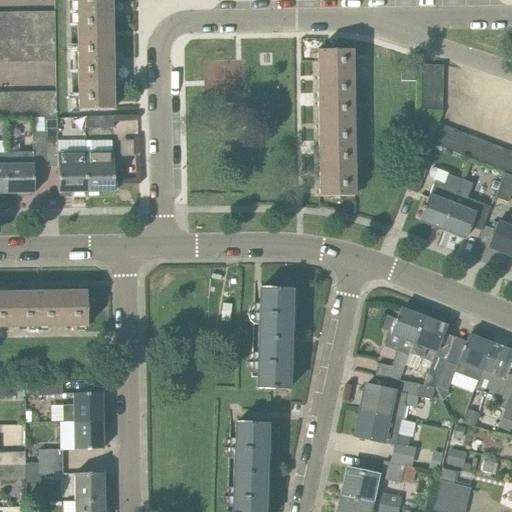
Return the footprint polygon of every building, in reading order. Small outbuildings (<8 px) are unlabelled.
[(75,0),(76,13),(111,12),(111,0),(75,0)] [(29,12),(17,13),(17,38),(29,38),(29,12)] [(42,12),(29,12),(30,38),(42,38),(42,12)] [(54,12),(42,12),(42,38),(54,37),(54,12)] [(111,12),(76,13),(77,111),(113,110),(111,12)] [(17,13),(4,13),(5,38),(17,38),(17,13)] [(54,37),(42,38),(42,63),(55,63),(54,37)] [(17,38),(5,38),(5,64),(17,64),(17,38)] [(29,38),(17,38),(17,64),(30,63),(29,38)] [(42,38),(30,38),(30,63),(42,63),(42,38)] [(318,197),(354,196),(352,50),(316,51),(318,197)] [(415,58),(400,53),(400,81),(415,82),(415,58)] [(247,85),(247,61),(226,62),(226,85),(247,85)] [(420,77),(442,77),(443,66),(421,66),(420,77)] [(420,88),(442,88),(442,77),(420,77),(420,88)] [(420,99),(442,99),(442,88),(420,88),(420,99)] [(31,92),(18,93),(19,119),(31,119),(31,92)] [(43,92),(31,92),(31,119),(44,118),(43,92)] [(56,92),(43,92),(44,118),(57,118),(56,92)] [(18,93),(6,93),(6,119),(19,119),(18,93)] [(419,110),(441,110),(442,99),(420,99),(419,110)] [(85,129),(111,128),(111,117),(84,117),(85,129)] [(33,169),(45,168),(45,120),(32,121),(33,145),(33,153),(5,154),(6,194),(33,194),(33,169)] [(85,193),(85,153),(57,154),(57,145),(57,120),(45,120),(45,168),(57,168),(57,193),(85,193)] [(429,144),(439,148),(447,127),(437,123),(429,144)] [(449,152),(457,131),(447,127),(439,148),(449,152)] [(460,156),(468,135),(457,131),(449,152),(460,156)] [(460,156),(470,160),(478,139),(468,135),(460,156)] [(470,160),(480,164),(488,143),(478,139),(470,160)] [(480,164),(491,168),(499,147),(488,143),(480,164)] [(509,151),(499,147),(491,168),(501,172),(509,151)] [(511,176),(511,173),(511,152),(509,151),(501,172),(511,176)] [(85,153),(85,193),(114,192),(113,153),(85,153)] [(417,195),(429,163),(415,157),(403,189),(417,195)] [(441,230),(461,179),(446,173),(441,186),(433,183),(418,221),(441,230)] [(507,203),(511,190),(511,177),(503,174),(494,198),(507,203)] [(461,179),(441,230),(464,239),(478,203),(467,198),(472,184),(461,179)] [(509,256),(511,249),(511,213),(508,224),(497,220),(487,247),(509,256)] [(287,390),(288,373),(291,289),(258,288),(255,389),(287,390)] [(0,327),(86,326),(86,291),(0,292),(0,327)] [(413,342),(423,318),(399,308),(395,317),(390,331),(384,346),(396,351),(390,366),(377,364),(374,376),(399,380),(404,365),(409,353),(413,342)] [(380,327),(390,331),(395,317),(385,313),(380,327)] [(413,342),(409,353),(420,358),(423,349),(435,354),(446,327),(423,318),(413,342)] [(476,381),(491,344),(468,335),(455,367),(445,363),(436,388),(447,390),(454,373),(476,381)] [(504,410),(511,390),(511,363),(510,363),(511,358),(511,352),(491,344),(476,381),(473,388),(495,397),(492,405),(504,410)] [(436,388),(445,363),(446,360),(435,355),(430,363),(422,386),(434,388),(436,388)] [(363,385),(358,410),(389,417),(401,419),(403,405),(415,407),(417,397),(431,399),(434,388),(422,386),(420,385),(399,381),(396,392),(363,385)] [(61,382),(37,383),(38,395),(61,394),(61,382)] [(0,396),(18,397),(23,396),(23,383),(0,383),(0,396)] [(38,395),(37,383),(27,383),(28,395),(38,395)] [(511,390),(504,410),(501,417),(511,421),(511,390)] [(71,420),(102,420),(102,393),(71,394),(71,405),(61,405),(61,421),(71,420)] [(401,419),(389,417),(358,410),(352,436),(393,444),(389,462),(410,466),(415,448),(407,446),(409,437),(397,434),(401,419)] [(478,414),(468,410),(463,422),(473,426),(478,414)] [(511,423),(511,421),(501,417),(497,427),(509,432),(511,423)] [(102,420),(71,420),(72,450),(103,449),(102,420)] [(263,511),(264,508),(267,423),(232,422),(229,511),(263,511)] [(464,428),(456,426),(453,437),(461,439),(464,428)] [(59,449),(36,450),(36,462),(62,461),(62,449),(59,449)] [(465,453),(450,449),(446,464),(461,468),(465,453)] [(0,464),(24,464),(24,452),(0,452),(0,464)] [(442,454),(433,452),(428,469),(437,471),(442,454)] [(36,474),(62,474),(62,461),(36,462),(36,474)] [(410,466),(389,462),(389,463),(382,461),(378,476),(345,469),(340,496),(399,508),(401,497),(375,491),(378,478),(401,483),(401,481),(412,484),(416,468),(410,467),(410,466)] [(24,464),(0,464),(0,480),(24,480),(24,464)] [(439,480),(453,484),(456,472),(442,469),(439,480)] [(73,501),(104,500),(103,473),(72,473),(73,501)] [(470,488),(453,484),(439,480),(435,495),(466,502),(470,488)] [(440,511),(463,511),(466,502),(435,495),(431,510),(440,511)] [(398,511),(399,508),(340,496),(336,511),(398,511)] [(103,511),(104,500),(73,501),(72,511),(103,511)]
